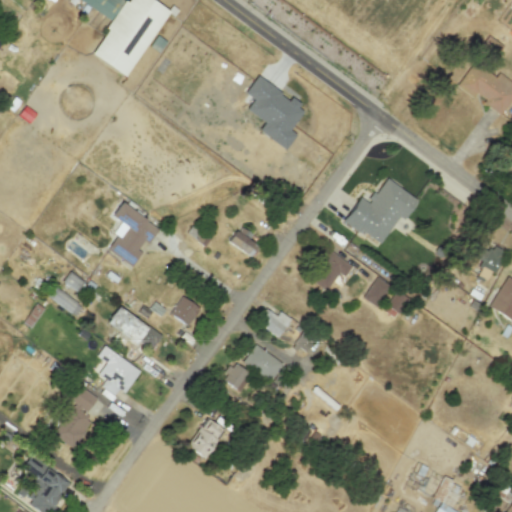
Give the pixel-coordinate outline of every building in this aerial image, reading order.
[(88,53),(121,76),(166,11),(150,0),(126,0),(125,2),(122,0),(78,0),(108,20),(103,27),(105,30),(88,53)] [(498,115),(511,94),(511,83),(496,72),(493,77),(470,61),(454,86),(471,97),(474,93),(483,99),(481,103),(498,115)] [(257,129),(282,149),(294,134),(287,130),(300,111),(295,107),(298,103),(289,96),(286,100),(278,95),(279,93),(255,75),(242,92),(251,99),(244,109),(262,122),(257,129)] [(415,199),(382,178),(366,203),(357,197),(341,221),(378,244),(396,216),(401,219),(415,199)] [(129,265),(138,251),(139,251),(154,226),(117,203),(108,217),(125,227),(119,237),(115,235),(105,250),(129,265)] [(227,242),(248,256),(255,246),(246,239),(249,234),(237,226),(227,242)] [(478,246),(473,257),(479,261),(473,274),(487,281),(503,251),(488,244),(485,250),(478,246)] [(342,277),(350,266),(329,250),(307,279),(323,291),(337,273),(342,277)] [(61,281),(74,292),(82,283),(69,272),(61,281)] [(511,321),(511,280),(504,276),(486,307),(511,321)] [(387,285),(372,277),(360,299),(375,307),(387,285)] [(80,306),(51,286),(44,296),(72,316),(80,306)] [(382,310),(394,318),(406,299),(394,291),(382,310)] [(185,326),(197,308),(179,296),(167,314),(185,326)] [(103,325),(135,343),(145,325),(113,307),(103,325)] [(275,337),(288,318),(277,311),(274,316),(265,310),(256,324),(275,337)] [(136,342),(149,351),(159,335),(146,327),(136,342)] [(303,352),(313,340),(302,330),(292,342),(303,352)] [(240,362),(267,381),(279,363),(252,344),(240,362)] [(137,371),(101,345),(94,355),(104,362),(96,373),(104,379),(99,386),(112,395),(117,389),(122,392),(137,371)] [(220,379),(235,391),(248,375),(234,363),(220,379)] [(67,397),(79,406),(92,389),(80,380),(67,397)] [(90,418),(75,409),(56,439),(71,448),(90,418)] [(184,445),(201,458),(222,431),(205,417),(184,445)] [(45,511),(65,481),(26,457),(19,468),(38,479),(23,503),(37,511),(45,511)] [(432,511),(454,511),(448,508),(460,488),(434,472),(421,494),(438,504),(432,511)] [(511,511),(511,496),(503,511),(511,511)]
